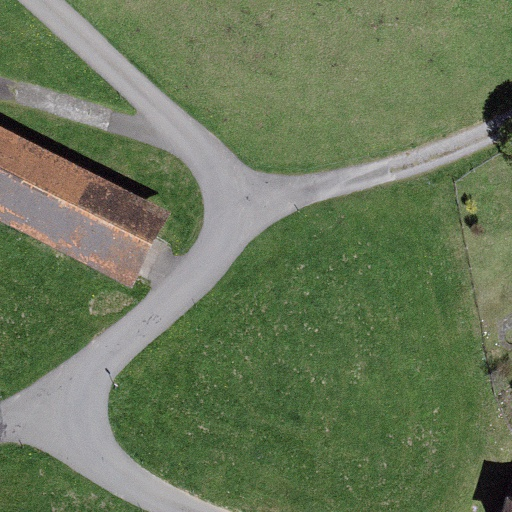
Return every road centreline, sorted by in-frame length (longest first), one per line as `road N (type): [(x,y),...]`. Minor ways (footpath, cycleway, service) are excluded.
road 1 (track): [(0,441),(55,420),(252,233),(224,166),(34,0)]
road 2 (track): [(252,233),(511,132)]
road 3 (residential): [(192,511),(55,420)]
